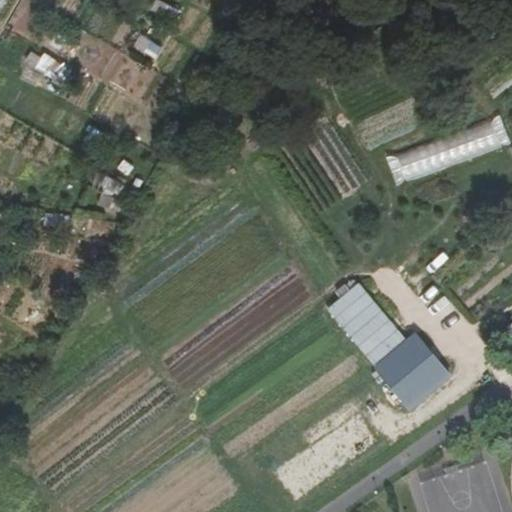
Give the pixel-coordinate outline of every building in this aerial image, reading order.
[(158,0),(153,9),(175,21),(181,10),(162,0),(158,0)] [(242,29),(247,19),(241,17),(236,26),(242,29)] [(140,34),(134,48),(157,58),(163,44),(140,34)] [(40,47),(30,60),(59,83),(70,70),(40,47)] [(215,74),(220,67),(214,63),(209,70),(215,74)] [(201,98),(207,89),(198,85),(194,93),(201,98)] [(491,119),(398,155),(408,181),(501,146),(491,119)] [(167,135),(177,140),(182,131),(173,126),(167,135)] [(99,143),(106,132),(96,127),(89,137),(99,143)] [(125,160),(120,167),(128,174),(134,166),(125,160)] [(100,171),(95,181),(115,192),(121,182),(100,171)] [(101,204),(112,209),(116,198),(105,194),(101,204)] [(0,231),(3,233),(8,215),(0,212),(0,231)] [(78,237),(90,239),(93,220),(81,218),(78,237)] [(361,285),(330,310),(375,365),(406,339),(361,285)] [(417,337),(378,371),(410,408),(449,374),(417,337)]
